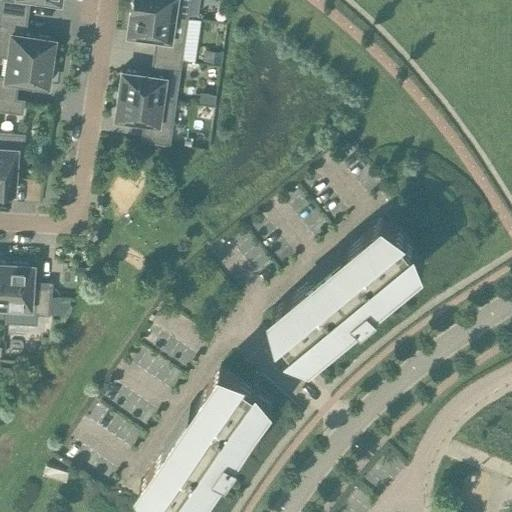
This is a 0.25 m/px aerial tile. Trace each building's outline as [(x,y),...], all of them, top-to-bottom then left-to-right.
[(0,0),(0,9),(26,13),(28,1),(22,0),(0,0)] [(186,16),(188,0),(130,0),(130,7),(186,16)] [(180,57),(186,16),(130,7),(126,31),(156,35),(153,54),(180,57)] [(24,32),(26,13),(0,9),(0,52),(7,53),(50,59),(53,36),(24,32)] [(46,83),(50,59),(7,53),(4,75),(0,74),(0,95),(14,97),(17,79),(46,83)] [(178,70),(180,57),(153,54),(151,66),(178,70)] [(160,97),(164,74),(121,68),(118,91),(160,97)] [(174,99),(160,97),(118,91),(114,115),(144,119),(141,138),(168,141),(174,99)] [(23,98),(14,97),(0,95),(0,108),(21,111),(23,98)] [(21,167),(23,132),(0,130),(0,187),(13,188),(14,167),(21,167)] [(423,260),(397,229),(384,213),(274,304),(313,351),(351,320),(345,312),(354,304),(364,315),(380,302),(371,290),(378,284),(385,292),(423,260)] [(8,260),(0,259),(0,302),(6,303),(8,260)] [(32,262),(8,260),(6,303),(28,305),(28,310),(48,312),(50,285),(30,284),(32,262)] [(272,396),(239,373),(222,361),(141,479),(188,511),(192,511),(219,473),(211,467),(216,460),(229,468),(241,450),(229,441),(236,431),(244,437),(272,396)] [(70,469),(47,462),(44,472),(67,479),(70,469)]
